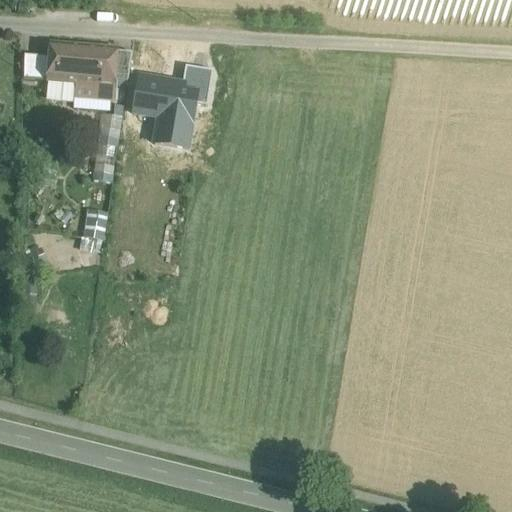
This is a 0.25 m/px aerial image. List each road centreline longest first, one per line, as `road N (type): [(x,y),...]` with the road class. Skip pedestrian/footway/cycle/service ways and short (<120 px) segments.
road 1 (unclassified): [(0,22),(511,55)]
road 2 (tertiary): [(0,429),(342,511)]
